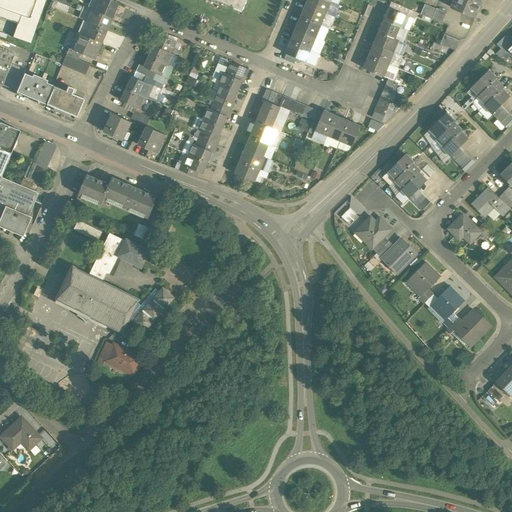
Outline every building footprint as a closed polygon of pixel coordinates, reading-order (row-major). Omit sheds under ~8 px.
[(46,0),(0,0),(0,18),(18,25),(13,38),(31,44),(46,0)] [(118,3),(111,0),(99,0),(96,9),(95,12),(112,19),(118,3)] [(220,0),(243,9),(246,0),(220,0)] [(331,2),(326,0),(308,0),(306,5),(326,14),(331,2)] [(480,1),(477,0),(457,0),(458,0),(456,0),(454,0),(451,8),(475,17),(482,2),(480,1)] [(436,9),(425,4),(421,14),(432,19),(436,9)] [(306,5),(305,5),(301,17),(321,26),(326,14),(306,5)] [(408,15),(389,8),(384,20),(400,27),(402,28),(408,15)] [(447,12),(437,8),(436,9),(432,19),(442,23),(447,12)] [(95,12),(91,10),(86,21),(92,23),(107,30),(112,19),(95,12)] [(321,26),(301,17),(295,29),(316,38),(321,26)] [(400,27),(384,20),(379,32),(395,39),(400,27)] [(107,30),(92,23),(86,37),(101,44),(107,30)] [(316,38),(295,29),(291,41),(311,50),(316,38)] [(395,39),(379,32),(373,44),(374,44),(394,53),(395,53),(400,41),(395,39)] [(175,42),(158,34),(155,39),(173,47),(175,42)] [(460,40),(445,34),(440,44),(456,50),(460,40)] [(86,37),(79,35),(73,49),(73,50),(80,53),(94,59),(101,44),(86,37)] [(173,47),(155,39),(152,45),(154,46),(155,45),(170,53),(173,47)] [(511,42),(509,40),(495,54),(500,59),(510,50),(509,49),(511,46),(511,42)] [(291,41),(290,41),(285,53),(296,58),(306,62),(311,50),(291,41)] [(10,43),(7,50),(13,52),(15,45),(10,43)] [(394,53),(374,44),(369,56),(389,64),(394,53)] [(170,53),(155,45),(154,46),(150,56),(166,64),(167,65),(173,54),(170,53)] [(14,54),(0,48),(0,59),(10,64),(14,54)] [(73,49),(69,48),(66,54),(78,59),(80,53),(73,50),(73,49)] [(78,59),(66,54),(62,64),(85,74),(89,64),(78,59)] [(296,58),(286,54),(284,60),(294,64),(296,58)] [(166,64),(150,56),(145,67),(145,68),(156,73),(161,75),(166,64)] [(389,64),(369,56),(364,68),(384,77),(389,64)] [(0,84),(1,85),(2,84),(10,64),(0,59),(0,84)] [(242,67),(230,62),(228,68),(239,73),(242,67)] [(25,70),(10,64),(2,84),(17,90),(24,73),(25,70)] [(156,73),(145,68),(145,67),(140,64),(136,71),(146,76),(153,79),(156,73)] [(248,70),(242,67),(239,73),(246,75),(248,70)] [(239,73),(228,68),(226,73),(226,74),(241,80),(241,81),(243,82),(246,75),(239,73)] [(489,70),(471,87),(479,95),(495,79),(497,78),(489,70)] [(241,80),(226,74),(226,73),(223,72),(218,83),(221,84),(237,91),(241,81),(241,80)] [(53,86),(24,73),(17,90),(16,92),(45,104),(53,86)] [(187,82),(194,85),(198,76),(191,73),(187,82)] [(143,82),(132,76),(126,88),(145,97),(150,85),(143,82)] [(153,79),(146,76),(143,82),(150,85),(153,87),(156,81),(153,79)] [(398,83),(389,79),(386,84),(396,88),(398,83)] [(479,95),(478,97),(486,105),(502,89),(503,87),(495,79),(479,95)] [(237,91),(221,84),(216,96),(217,97),(218,96),(232,102),(233,102),(237,91)] [(396,88),(386,84),(384,90),(394,94),(396,88)] [(53,86),(45,104),(75,117),(83,98),(71,93),(73,88),(66,85),(64,90),(53,86)] [(145,97),(126,88),(121,100),(137,107),(139,109),(145,97)] [(486,105),(484,106),(492,114),(500,106),(509,96),(502,89),(486,105)] [(394,94),(384,90),(382,95),(391,99),(394,94)] [(272,92),(268,101),(273,104),(277,94),(272,92)] [(283,96),(277,94),(273,104),(279,106),(283,96)] [(391,99),(382,95),(379,101),(389,105),(391,99)] [(232,102),(218,96),(217,97),(215,103),(232,110),(235,103),(233,102),(232,102)] [(290,99),(283,96),(279,106),(281,107),(285,109),(290,99)] [(295,101),(290,99),(285,109),(291,111),(295,101)] [(265,100),(257,122),(272,128),(281,107),(279,106),(273,104),(268,101),(265,100)] [(301,104),(295,101),(291,111),(297,114),(301,104)] [(389,105),(379,101),(377,106),(387,110),(389,105)] [(232,110),(215,103),(212,110),(227,116),(227,117),(229,118),(232,110)] [(301,104),(297,114),(302,116),(306,106),(301,104)] [(306,106),(302,116),(308,118),(312,108),(306,106)] [(387,110),(377,106),(374,112),(384,116),(387,110)] [(500,106),(492,114),(496,119),(505,110),(500,106)] [(139,109),(137,107),(134,113),(144,118),(146,112),(139,109)] [(212,110),(208,108),(204,119),(222,127),(227,117),(227,116),(212,110)] [(312,108),(308,118),(313,121),(317,111),(312,108)] [(336,116),(324,110),(323,113),(319,123),(315,130),(328,136),(336,116)] [(505,110),(496,119),(500,123),(509,114),(505,110)] [(317,111),(313,121),(319,123),(323,113),(317,111)] [(144,118),(141,123),(147,126),(152,115),(146,112),(144,118)] [(384,116),(374,112),(372,117),(382,121),(384,116)] [(447,112),(430,130),(437,138),(454,122),(455,120),(447,112)] [(113,113),(104,131),(122,140),(127,129),(128,129),(131,122),(113,113)] [(144,118),(134,113),(131,118),(141,123),(144,118)] [(511,117),(509,114),(500,123),(505,127),(511,119),(511,117)] [(336,116),(328,136),(340,141),(348,121),(336,116)] [(478,130),(467,118),(460,124),(471,136),(478,130)] [(222,127),(204,119),(199,131),(202,132),(218,139),(218,138),(222,127)] [(384,124),(371,119),(368,126),(379,130),(384,124)] [(361,126),(348,121),(340,141),(352,146),(361,126)] [(19,131),(0,122),(0,148),(9,153),(19,131)] [(257,122),(250,137),(269,145),(271,146),(277,130),(272,128),(257,122)] [(437,138),(436,139),(444,147),(460,130),(461,129),(454,122),(437,138)] [(166,135),(147,126),(138,144),(157,153),(157,152),(156,152),(161,142),(162,142),(166,135)] [(444,147),(442,148),(450,156),(459,147),(468,138),(460,130),(444,147)] [(218,139),(202,132),(200,138),(217,146),(220,139),(218,138),(218,139)] [(250,137),(245,149),(264,157),(269,145),(250,137)] [(217,146),(200,138),(197,145),(212,151),(212,152),(214,153),(217,146)] [(45,141),(35,163),(46,168),(56,146),(45,141)] [(197,145),(193,144),(189,155),(207,162),(212,152),(212,151),(197,145)] [(459,147),(450,156),(455,161),(464,152),(459,147)] [(0,175),(9,153),(0,148),(0,175)] [(264,157),(245,149),(240,161),(261,170),(266,158),(264,157)] [(464,152),(455,161),(459,165),(468,156),(464,152)] [(405,153),(388,171),(396,179),(412,163),(413,162),(405,153)] [(207,162),(189,155),(185,165),(184,166),(197,171),(197,172),(203,174),(207,162)] [(468,156),(459,165),(463,169),(471,161),(468,156)] [(35,163),(30,161),(28,166),(31,167),(26,178),(41,184),(47,169),(46,168),(35,163)] [(261,170),(240,161),(235,174),(236,174),(246,178),(255,182),(261,170)] [(185,165),(178,162),(176,168),(195,177),(197,171),(184,166),(185,165)] [(396,179),(394,181),(403,189),(419,172),(420,171),(412,163),(396,179)] [(511,165),(501,176),(510,185),(511,187),(511,165)] [(403,189),(401,191),(408,198),(417,189),(427,180),(419,172),(403,189)] [(246,178),(236,174),(234,180),(243,184),(246,178)] [(110,184),(88,175),(79,194),(103,204),(105,199),(107,196),(105,195),(107,191),(108,192),(109,190),(108,189),(110,184)] [(0,214),(1,215),(0,216),(0,227),(22,236),(30,217),(28,216),(34,202),(37,194),(35,193),(35,192),(28,189),(20,185),(0,176),(0,214)] [(158,197),(113,177),(110,184),(108,189),(109,190),(108,192),(107,191),(105,195),(107,196),(105,199),(149,218),(158,197)] [(38,185),(23,179),(20,185),(28,189),(35,192),(38,185)] [(511,187),(510,185),(509,185),(510,187),(503,194),(511,202),(511,187)] [(499,198),(490,188),(473,205),(485,217),(495,208),(503,216),(510,208),(499,198)] [(417,189),(408,198),(413,203),(422,194),(417,189)] [(45,196),(35,192),(35,193),(37,194),(34,202),(42,205),(45,196)] [(422,194),(413,203),(417,207),(426,198),(422,194)] [(511,206),(511,202),(503,194),(499,198),(510,208),(511,206)] [(426,198),(417,207),(421,211),(430,202),(426,198)] [(342,217),(350,225),(358,217),(349,208),(342,217)] [(477,229),(463,214),(449,228),(456,236),(460,233),(470,243),(481,233),(481,232),(477,229)] [(370,217),(355,233),(372,250),(384,237),(392,229),(380,217),(375,222),(370,217)] [(97,241),(103,232),(80,219),(74,229),(97,241)] [(139,224),(134,235),(145,240),(151,229),(139,224)] [(492,234),(482,224),(477,229),(481,232),(481,233),(487,239),(492,234)] [(140,299),(103,281),(107,273),(110,274),(118,257),(142,268),(151,250),(127,238),(125,241),(110,233),(89,275),(71,266),(54,299),(79,311),(91,317),(123,332),(130,318),(138,303),(140,299)] [(384,237),(372,250),(376,254),(389,242),(384,237)] [(393,246),(381,259),(397,274),(417,255),(401,239),(393,246)] [(511,244),(507,240),(502,245),(511,255),(511,244)] [(389,242),(376,254),(381,259),(393,246),(389,242)] [(511,260),(501,272),(506,277),(503,281),(510,288),(508,291),(511,294),(511,260)] [(425,263),(408,280),(422,295),(423,295),(428,290),(440,278),(425,263)] [(132,321),(131,321),(144,332),(175,297),(163,286),(158,291),(132,321)] [(437,299),(432,304),(432,305),(446,319),(447,319),(452,314),(464,302),(450,287),(437,299)] [(138,303),(130,318),(132,321),(158,291),(156,288),(141,305),(138,303)] [(433,295),(428,290),(423,295),(422,295),(418,299),(424,304),(425,303),(433,295)] [(437,299),(433,295),(425,303),(429,308),(432,305),(432,304),(437,299)] [(91,317),(79,311),(76,315),(81,318),(84,321),(85,323),(91,317)] [(462,323),(456,329),(456,330),(472,345),(490,327),(474,311),(462,323)] [(457,319),(452,314),(447,319),(446,319),(443,322),(448,328),(457,319)] [(462,323),(458,318),(448,328),(446,330),(451,335),(456,330),(456,329),(462,323)] [(26,326),(13,353),(24,358),(37,331),(26,326)] [(119,346),(113,343),(107,356),(113,359),(119,346)] [(143,358),(119,346),(113,359),(111,364),(120,368),(121,365),(136,372),(143,358)] [(511,373),(508,370),(496,383),(511,396),(511,394),(511,373)] [(502,397),(492,387),(488,391),(498,401),(502,397)] [(17,421),(0,437),(12,450),(20,442),(28,450),(34,444),(40,438),(25,421),(17,421)] [(48,434),(42,440),(52,452),(59,446),(48,434)] [(34,444),(28,450),(34,455),(39,450),(34,444)]
